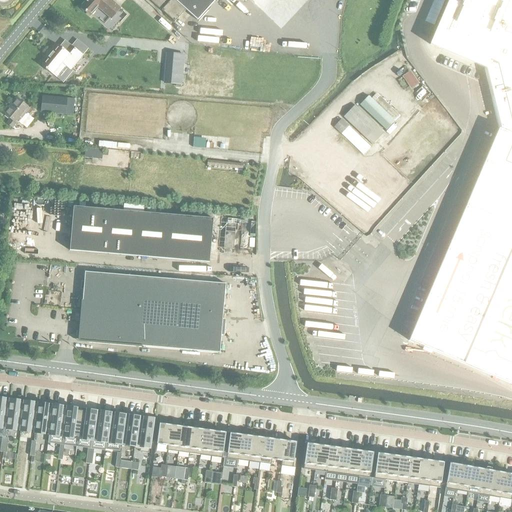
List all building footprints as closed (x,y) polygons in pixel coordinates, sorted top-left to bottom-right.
[(87,0),(81,7),(89,15),(98,7),(111,19),(121,9),(110,0),(87,0)] [(151,0),(153,1),(162,10),(175,22),(186,10),(197,20),(215,0),(151,0)] [(409,340),(511,383),(511,0),(448,0),(430,44),(484,68),(498,130),(409,340)] [(54,75),(63,64),(70,70),(82,55),(71,45),(66,52),(59,46),(53,52),(54,54),(50,58),(49,57),(42,66),(54,75)] [(168,53),(165,83),(176,84),(176,75),(182,75),(183,55),(168,53)] [(42,96),(40,112),(66,115),(66,106),(74,107),(74,99),(42,96)] [(386,130),(395,121),(400,116),(379,96),(374,101),(369,96),(360,105),(386,130)] [(7,123),(13,127),(16,123),(17,124),(29,108),(15,97),(3,113),(10,119),(7,123)] [(355,105),(343,117),(372,145),(384,133),(355,105)] [(341,118),(334,127),(363,154),(371,146),(341,118)] [(73,206),(69,250),(209,262),(213,218),(73,206)] [(85,272),(82,300),(81,300),(78,342),(142,347),(142,346),(219,352),(225,284),(85,272)] [(0,427),(1,428),(1,426),(6,426),(9,401),(5,400),(5,398),(6,397),(0,396),(0,427)] [(10,399),(9,401),(6,426),(6,428),(15,430),(16,428),(20,428),(24,403),(19,402),(19,400),(20,400),(20,399),(9,398),(9,399),(10,399)] [(24,401),(24,403),(20,428),(20,430),(30,432),(30,430),(35,430),(38,405),(33,404),(33,402),(34,402),(34,401),(24,400),(23,401),(24,401)] [(38,403),(38,405),(35,430),(34,432),(44,433),(44,431),(49,432),(52,407),(47,406),(48,404),(48,403),(38,402),(38,403)] [(52,404),(53,404),(52,407),(49,432),(49,434),(58,435),(58,433),(63,434),(67,409),(62,408),(62,406),(63,406),(63,405),(52,404)] [(63,434),(63,436),(72,437),(73,435),(78,436),(81,411),(76,410),(77,408),(77,407),(68,406),(67,405),(67,406),(67,409),(63,434)] [(97,410),(86,408),(86,409),(87,409),(86,411),(81,411),(78,436),(83,437),(83,439),(92,440),(93,438),(96,413),(96,410),(97,410)] [(101,410),(101,411),(101,413),(96,413),(93,438),(97,439),(97,441),(107,442),(107,440),(110,415),(111,412),(101,410)] [(121,444),(121,442),(125,416),(125,414),(125,413),(115,412),(115,413),(115,415),(110,415),(107,440),(112,441),(111,443),(121,444)] [(129,417),(125,416),(121,442),(126,442),(126,445),(134,446),(134,449),(135,449),(139,418),(139,416),(140,416),(140,415),(129,414),(129,415),(129,417)] [(154,417),(143,416),(143,417),(144,417),(143,419),(139,418),(135,449),(139,449),(139,451),(149,453),(153,418),(154,418),(154,417)] [(167,450),(171,425),(159,423),(156,444),(167,445),(167,450)] [(181,426),(171,425),(167,450),(178,452),(181,426)] [(192,428),(181,426),(178,452),(189,453),(192,428)] [(192,428),(189,453),(200,455),(203,429),(192,428)] [(211,456),(214,431),(203,429),(200,455),(211,456)] [(214,431),(211,456),(222,458),(226,432),(214,431)] [(230,433),(226,458),(238,460),(241,435),(230,433)] [(241,435),(238,460),(248,461),(252,436),(241,435)] [(263,437),(252,436),(248,461),(259,463),(263,437)] [(274,439),(263,437),(259,463),(270,464),(274,439)] [(274,439),(270,464),(271,464),(271,460),(281,461),(281,466),(285,440),(274,439)] [(296,442),(285,440),(281,466),(293,467),(296,442)] [(307,443),(303,468),(315,470),(318,445),(307,443)] [(318,445),(315,470),(325,471),(329,446),(318,445)] [(329,446),(325,471),(336,473),(340,448),(329,446)] [(340,448),(336,473),(347,475),(351,449),(340,448)] [(351,449),(347,475),(358,476),(362,451),(351,449)] [(362,451),(358,476),(369,478),(373,452),(362,451)] [(377,453),(374,478),(386,480),(389,455),(377,453)] [(389,455),(386,480),(396,481),(400,456),(389,455)] [(400,456),(396,481),(407,483),(410,458),(400,456)] [(410,458),(407,483),(418,484),(421,459),(410,458)] [(421,459),(418,484),(429,486),(432,461),(421,459)] [(432,461),(429,486),(440,487),(444,462),(432,461)] [(450,463),(445,488),(456,490),(461,465),(450,463)] [(461,465),(456,490),(467,492),(472,467),(461,465)] [(472,467),(467,492),(478,494),(482,469),(472,467)] [(482,469),(478,494),(489,496),(493,471),(482,469)] [(493,471),(489,496),(500,498),(504,473),(493,471)] [(511,474),(504,473),(500,498),(511,500),(511,493),(511,474)]
